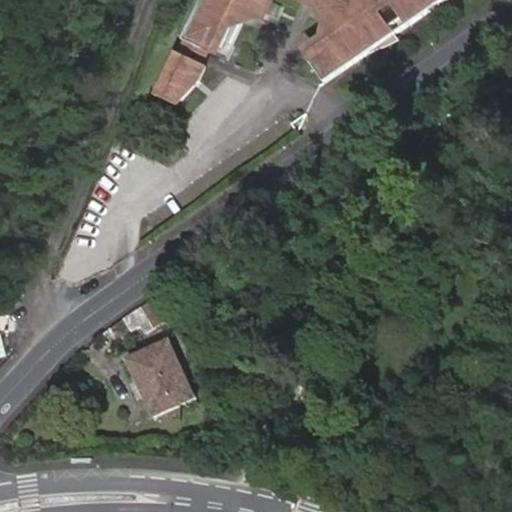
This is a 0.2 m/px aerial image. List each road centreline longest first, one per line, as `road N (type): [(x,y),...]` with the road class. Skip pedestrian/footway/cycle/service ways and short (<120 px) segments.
road 1 (secondary): [(40,363),(70,332),(511,26)]
road 2 (residential): [(40,363),(44,279),(150,0)]
road 3 (tertiary): [(239,507),(99,496),(0,508)]
